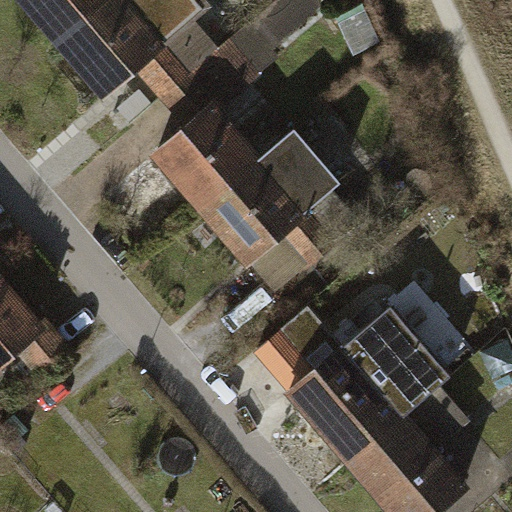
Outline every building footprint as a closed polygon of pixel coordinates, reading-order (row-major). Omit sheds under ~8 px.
[(18,0),(53,40),(98,0),(18,0)] [(98,0),(53,40),(100,93),(131,66),(159,42),(121,0),(98,0)] [(262,0),(246,14),(270,41),(315,2),(313,0),(262,0)] [(131,66),(156,95),(209,49),(184,20),(159,42),(131,66)] [(156,95),(182,124),(206,103),(235,78),(209,49),(156,95)] [(147,154),(197,211),(255,160),(206,103),(182,124),(147,154)] [(301,259),(355,213),(285,133),(255,160),(302,213),(279,234),(301,259)] [(197,211),(244,264),(279,234),(302,213),(255,160),(197,211)] [(0,350),(17,336),(39,316),(0,272),(0,350)] [(39,316),(17,336),(46,368),(73,343),(45,311),(39,316)] [(277,391),(334,460),(397,408),(370,376),(341,339),(277,391)] [(403,348),(370,376),(397,408),(430,381),(403,348)] [(430,381),(397,408),(424,441),(457,413),(430,381)] [(334,460),(376,511),(410,511),(453,477),(397,408),(334,460)]
